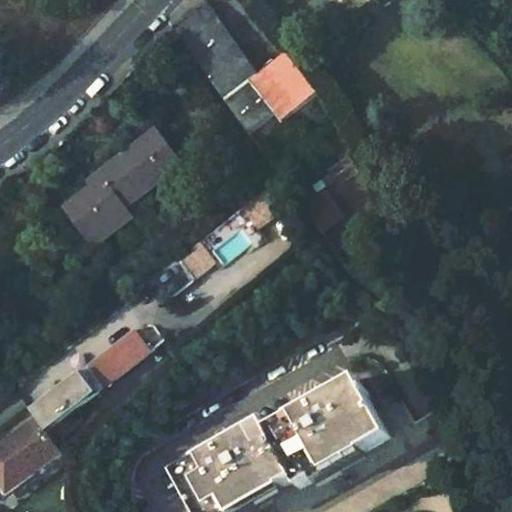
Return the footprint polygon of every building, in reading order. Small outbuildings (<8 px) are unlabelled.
[(259,76),(208,3),(177,26),(249,133),(274,115),(280,124),(317,97),(288,56),(259,76)] [(100,181),(65,208),(94,245),(128,218),(122,209),(180,164),(154,132),(96,176),(100,181)] [(282,212),(266,191),(157,275),(172,296),(282,212)] [(138,328),(30,409),(36,418),(0,444),(0,479),(1,480),(13,472),(22,485),(64,454),(47,433),(155,351),(138,328)] [(204,511),(251,511),(305,487),(309,495),(403,451),(391,426),(375,391),(282,435),(278,426),(185,470),(204,511)] [(305,487),(251,511),(410,511),(474,482),(450,429),(440,434),(428,439),(416,414),(391,426),(403,451),(309,495),(305,487)]
